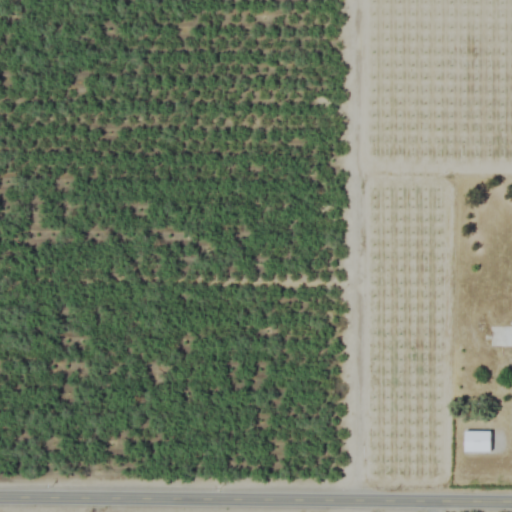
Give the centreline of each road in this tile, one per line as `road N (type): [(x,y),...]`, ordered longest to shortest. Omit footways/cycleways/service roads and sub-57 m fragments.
road 1 (secondary): [(0,495),(511,499)]
road 2 (residential): [(355,0),(353,498)]
